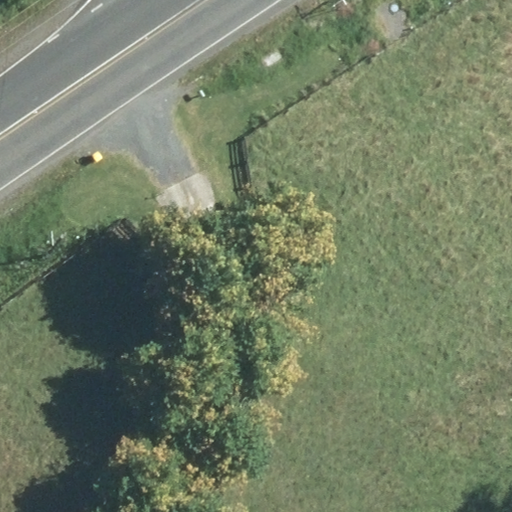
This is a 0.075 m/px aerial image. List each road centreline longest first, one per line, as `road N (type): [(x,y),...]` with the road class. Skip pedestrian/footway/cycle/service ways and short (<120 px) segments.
road 1 (unknown): [(130,53),(213,158),(221,247),(131,511)]
road 2 (secondary): [(0,145),(207,0)]
